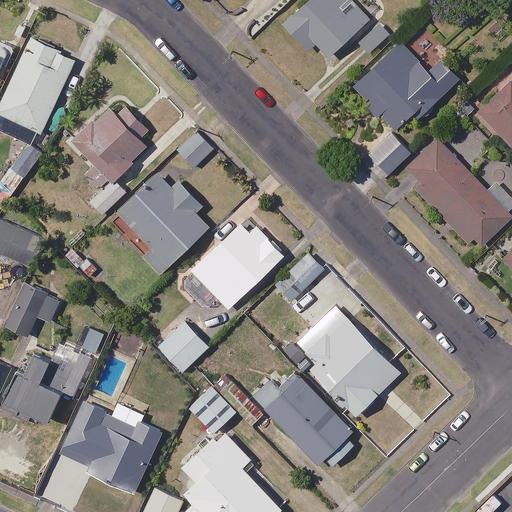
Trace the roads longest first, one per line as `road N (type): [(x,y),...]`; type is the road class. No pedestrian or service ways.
road 1 (residential): [(141,0),(511,384)]
road 2 (unclassified): [(401,511),(511,406)]
